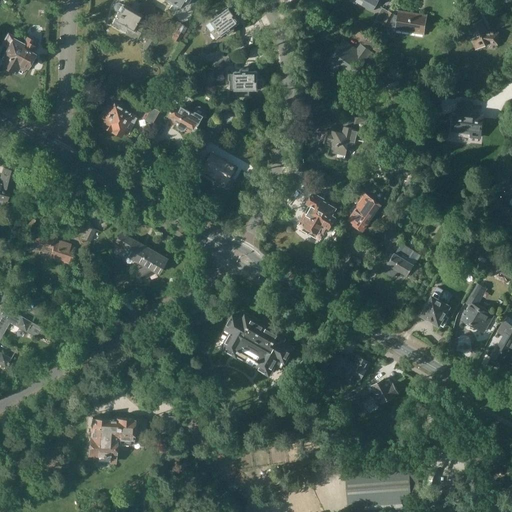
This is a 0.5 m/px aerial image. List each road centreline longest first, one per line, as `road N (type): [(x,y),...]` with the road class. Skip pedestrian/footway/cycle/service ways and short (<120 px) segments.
road 1 (tertiary): [(511,420),(275,278)]
road 2 (unclassified): [(0,404),(234,260)]
road 3 (residential): [(242,250),(263,207),(285,76),(279,31),(264,0)]
road 4 (tertiary): [(188,228),(55,151)]
road 5 (residential): [(55,151),(70,0)]
